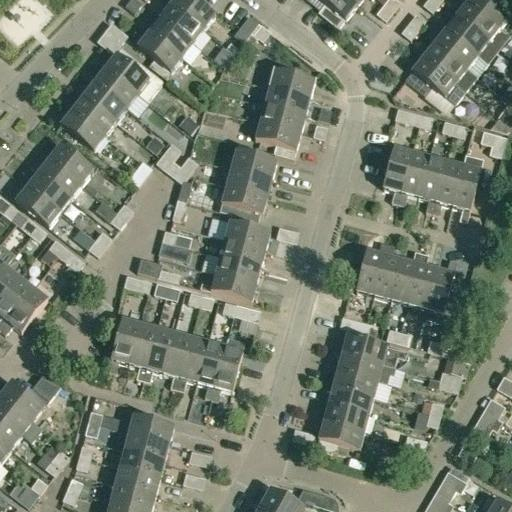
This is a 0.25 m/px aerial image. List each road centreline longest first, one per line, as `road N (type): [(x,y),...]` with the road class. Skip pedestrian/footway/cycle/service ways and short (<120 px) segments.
road 1 (residential): [(260,462),(354,109),(351,80),(251,0)]
road 2 (residential): [(378,499),(400,503),(421,491),(511,335)]
road 3 (residential): [(0,108),(105,0)]
road 4 (residential): [(378,499),(260,462)]
